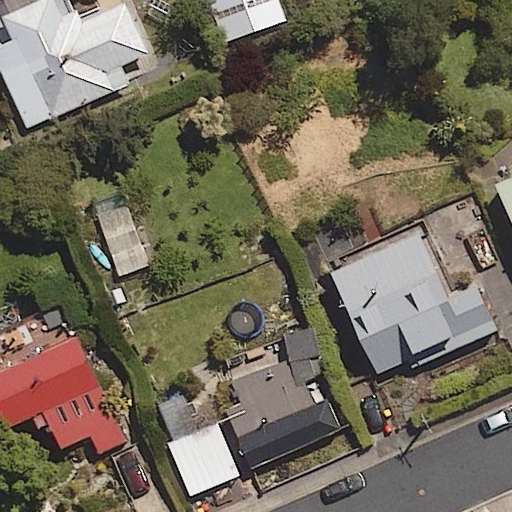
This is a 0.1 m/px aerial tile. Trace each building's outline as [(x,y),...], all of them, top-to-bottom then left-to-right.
[(129,0),(80,21),(70,0),(0,0),(0,59),(29,127),(131,83),(123,64),(151,51),(129,0)] [(511,177),(502,181),(511,204),(511,177)] [(155,281),(128,204),(83,219),(110,296),(155,281)] [(381,369),(411,355),(419,373),(460,354),(452,337),(460,333),(465,344),(499,329),(479,284),(454,296),(424,230),(337,270),(381,369)] [(127,440),(82,336),(0,371),(0,397),(12,424),(47,409),(63,447),(93,434),(100,451),(127,440)] [(341,429),(320,380),(234,417),(256,466),(341,429)] [(241,474),(219,423),(170,444),(192,495),(241,474)]
